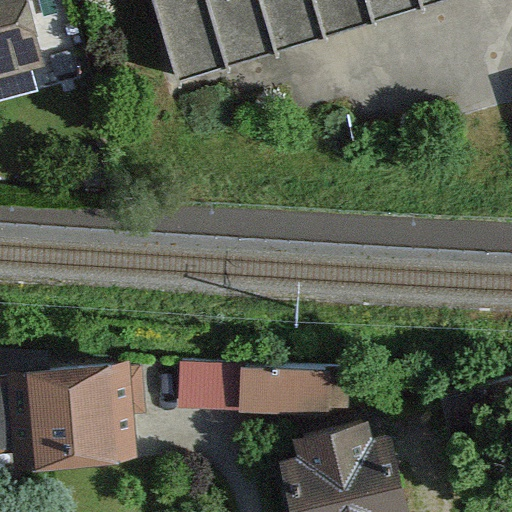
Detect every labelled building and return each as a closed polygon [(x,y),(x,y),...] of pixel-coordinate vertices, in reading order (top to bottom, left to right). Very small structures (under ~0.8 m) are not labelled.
[(33,0),(0,0),(0,90),(56,76),(33,0)] [(165,0),(182,60),(408,0),(165,0)] [(142,345),(25,356),(35,457),(151,446),(142,345)] [(185,398),(244,400),(245,351),(186,349),(185,398)] [(344,400),(346,355),(249,352),(248,397),(344,400)] [(438,511),(411,408),(290,441),(309,511),(438,511)]
